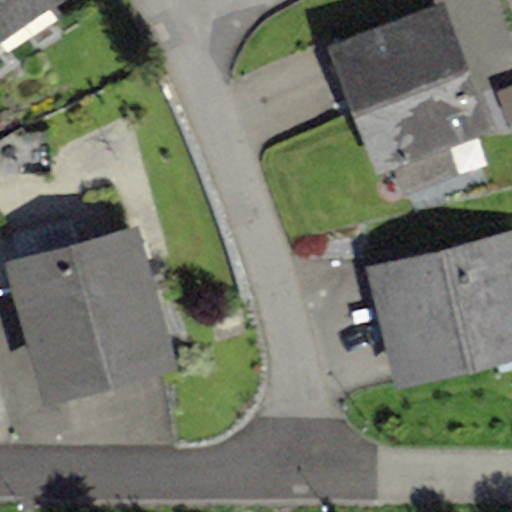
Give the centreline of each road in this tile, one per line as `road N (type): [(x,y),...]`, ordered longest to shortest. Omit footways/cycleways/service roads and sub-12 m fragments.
road 1 (residential): [(311,475),(262,268),(175,32)]
road 2 (residential): [(0,470),(311,475)]
road 3 (residential): [(311,475),(511,475)]
